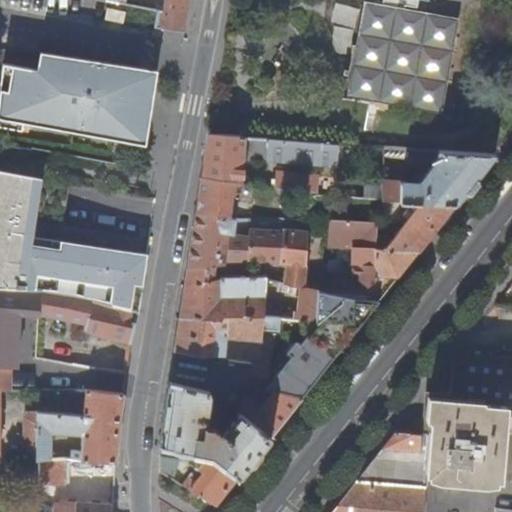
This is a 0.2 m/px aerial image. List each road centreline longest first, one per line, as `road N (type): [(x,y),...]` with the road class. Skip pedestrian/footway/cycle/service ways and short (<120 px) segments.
road 1 (residential): [(212,0),(135,453),(139,511)]
road 2 (residential): [(511,213),(277,511)]
